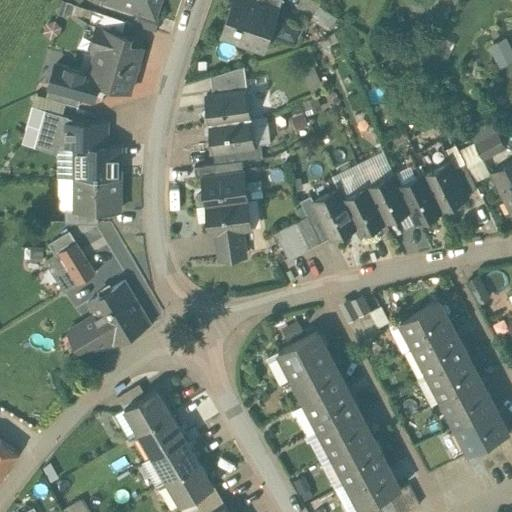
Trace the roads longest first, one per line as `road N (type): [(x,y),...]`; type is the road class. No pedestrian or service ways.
road 1 (residential): [(190,332),(159,247),(154,174),(167,94),(198,0)]
road 2 (residential): [(190,332),(101,381),(0,498)]
road 3 (residential): [(326,289),(442,511)]
road 4 (residential): [(294,511),(190,332)]
road 5 (residential): [(326,289),(190,332)]
road 6 (residential): [(449,260),(511,381)]
road 7 (residential): [(449,260),(326,289)]
